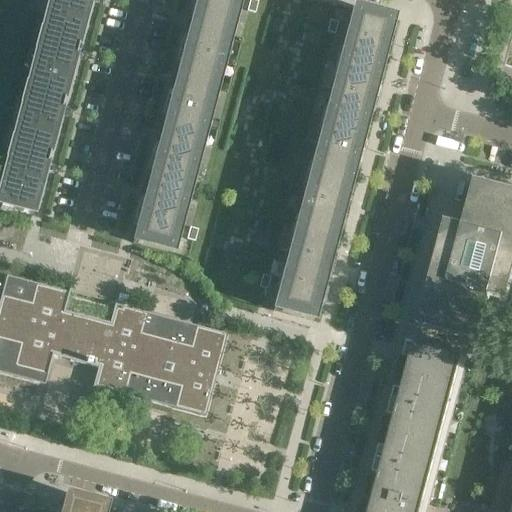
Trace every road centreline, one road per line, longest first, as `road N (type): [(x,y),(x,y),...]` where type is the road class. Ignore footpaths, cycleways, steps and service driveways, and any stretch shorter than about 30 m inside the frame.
road 1 (residential): [(319,511),(422,114)]
road 2 (residential): [(70,272),(141,0)]
road 3 (residential): [(234,511),(21,458)]
